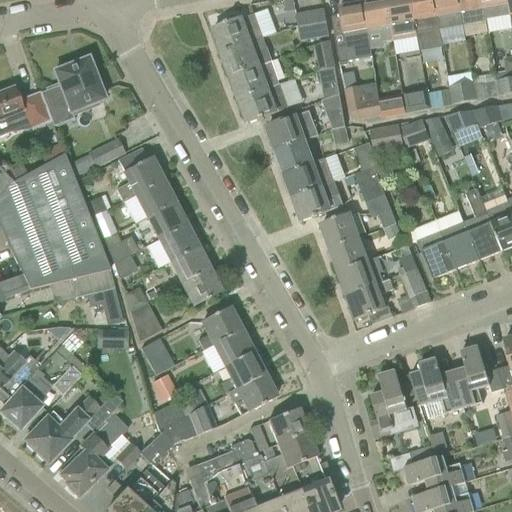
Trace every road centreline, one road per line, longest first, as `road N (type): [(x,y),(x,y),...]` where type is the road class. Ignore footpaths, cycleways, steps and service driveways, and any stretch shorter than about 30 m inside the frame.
road 1 (residential): [(314,373),(105,11)]
road 2 (residential): [(314,373),(511,301)]
road 3 (residential): [(367,511),(314,373)]
